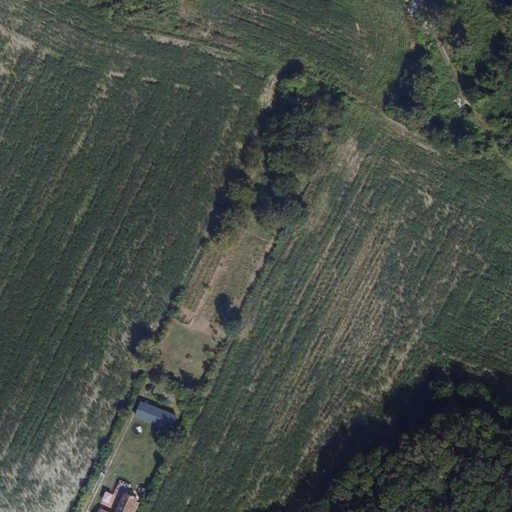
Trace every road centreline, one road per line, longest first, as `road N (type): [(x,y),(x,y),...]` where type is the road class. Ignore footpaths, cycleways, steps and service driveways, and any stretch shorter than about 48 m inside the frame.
road 1 (track): [(97,0),(266,51),(511,162)]
road 2 (track): [(501,157),(432,0)]
